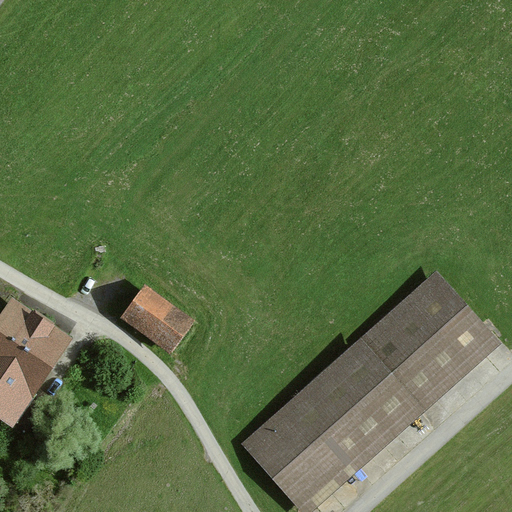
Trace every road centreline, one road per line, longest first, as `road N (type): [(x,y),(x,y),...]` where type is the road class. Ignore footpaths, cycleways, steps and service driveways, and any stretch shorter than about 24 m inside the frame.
road 1 (track): [(254,511),(155,365),(103,325),(0,268)]
road 2 (track): [(359,511),(511,373)]
